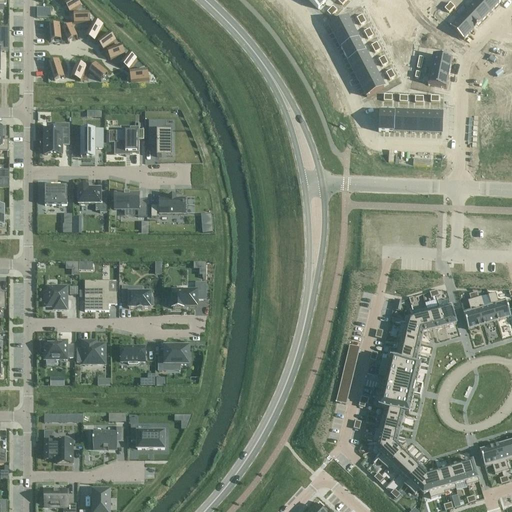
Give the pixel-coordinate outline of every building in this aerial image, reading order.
[(66,4),(71,12),(69,13),(70,14),(81,7),(77,0),(71,0),(64,4),(65,5),(66,4)] [(319,0),(307,0),(318,10),(324,4),(319,0)] [(476,0),(468,9),(481,22),(490,13),(476,0)] [(495,0),(476,0),(490,13),(499,4),(495,0)] [(37,8),(37,18),(51,18),(51,15),(51,12),(51,9),(37,8)] [(468,9),(459,18),(473,31),(481,22),(468,9)] [(75,15),(75,24),(74,24),(74,25),(90,24),(89,13),(73,14),(73,15),(75,15)] [(459,18),(450,27),(464,41),(473,31),(459,18)] [(347,19),(330,28),(334,35),(351,26),(347,19)] [(94,42),(103,26),(94,21),(85,37),(86,38),(87,36),(95,41),(94,42)] [(52,40),(61,39),(61,41),(62,41),(60,25),(49,26),(51,42),(52,42),(52,40)] [(68,40),(76,36),(77,38),(72,25),(62,30),(68,42),(69,42),(68,40)] [(351,26),(334,35),(337,42),(354,33),(351,26)] [(99,42),(104,50),(102,51),(103,51),(116,42),(110,33),(97,43),(99,42)] [(354,33),(337,42),(341,49),(358,40),(354,33)] [(358,40),(341,49),(345,56),(362,47),(358,40)] [(108,51),(111,60),(110,61),(125,55),(121,45),(106,51),(106,52),(108,51)] [(362,47),(345,56),(348,63),(365,54),(362,47)] [(129,71),(137,60),(128,54),(120,65),(121,65),(122,64),(129,69),(128,71),(129,71)] [(365,54),(348,63),(352,70),(369,61),(365,54)] [(433,56),(431,66),(450,70),(451,69),(450,69),(452,60),(433,56)] [(54,79),(63,77),(64,78),(59,61),(49,64),(54,81),(55,81),(54,79)] [(369,61),(352,70),(355,77),(373,68),(369,61)] [(72,77),(80,80),(80,82),(87,67),(77,63),(71,78),(72,77)] [(100,80),(106,73),(107,75),(108,74),(96,64),(89,72),(101,82),(102,82),(100,80)] [(431,66),(429,76),(449,80),(450,70),(431,66)] [(373,68),(355,77),(359,84),(376,75),(373,68)] [(147,70),(129,72),(129,73),(131,73),(132,82),(130,82),(131,83),(149,81),(147,70)] [(376,75),(359,84),(363,91),(380,81),(376,75)] [(429,76),(427,86),(446,89),(448,80),(449,80),(429,76)] [(380,81),(363,91),(367,98),(384,89),(380,81)] [(379,113),(378,132),(379,133),(387,133),(387,113),(379,113)] [(387,113),(387,133),(394,133),(395,114),(387,113)] [(395,114),(394,133),(402,133),(403,114),(395,114)] [(403,114),(402,133),(410,134),(411,114),(403,114)] [(411,114),(410,134),(418,134),(418,115),(411,114)] [(418,115),(418,134),(426,134),(426,115),(418,115)] [(426,115),(426,134),(433,135),(434,115),(426,115)] [(434,115),(433,135),(442,135),(442,115),(434,115)] [(149,121),(149,138),(157,138),(157,158),(172,158),(172,132),(157,132),(157,121),(149,121)] [(45,130),(45,155),(62,155),(62,147),(69,147),(69,125),(55,125),(55,130),(45,130)] [(109,131),(109,143),(115,143),(115,154),(130,154),(130,152),(139,152),(139,127),(130,127),(130,131),(109,131)] [(0,129),(0,152),(9,152),(9,141),(2,141),(2,130),(0,129)] [(81,157),(95,157),(95,149),(103,149),(103,131),(81,131),(81,157)] [(0,179),(8,179),(8,170),(0,170),(0,179)] [(45,206),(67,206),(67,187),(45,187),(45,206)] [(77,190),(77,198),(79,198),(79,206),(95,206),(95,212),(100,212),(100,214),(107,214),(107,202),(101,202),(101,190),(88,190),(88,188),(79,188),(79,190),(77,190)] [(129,193),(129,194),(126,194),(126,193),(125,193),(125,194),(115,194),(115,211),(138,211),(138,218),(147,218),(147,203),(139,203),(139,194),(130,194),(130,193),(129,193)] [(160,206),(151,206),(151,218),(157,218),(157,214),(160,214),(160,215),(185,215),(185,199),(176,199),(176,197),(168,197),(168,199),(160,199),(160,206)] [(64,215),(64,225),(72,225),(72,215),(64,215)] [(138,223),(138,235),(148,235),(148,223),(138,223)] [(93,264),(78,264),(79,272),(93,272),(93,264)] [(85,312),(109,312),(109,306),(117,306),(117,282),(85,282),(85,312)] [(173,310),(183,310),(183,308),(197,308),(197,301),(206,301),(206,284),(196,284),(196,293),(173,293),(173,298),(171,298),(171,308),(173,308),(173,310)] [(47,307),(54,307),(54,310),(67,310),(67,288),(47,288),(47,298),(45,298),(45,306),(47,306),(47,307)] [(151,294),(142,294),(130,294),(130,288),(122,288),(122,302),(129,302),(129,309),(151,310),(151,307),(153,307),(153,299),(151,299),(151,294)] [(492,307),(496,322),(510,318),(511,318),(506,302),(505,303),(499,305),(495,294),(488,296),(491,307),(492,307)] [(475,300),(482,326),(496,322),(492,307),(491,307),(485,309),(482,298),(475,300)] [(482,326),(475,300),(468,302),(471,313),(464,315),(468,331),(469,330),(482,326)] [(456,325),(451,308),(439,312),(444,329),(456,325)] [(433,332),(428,315),(426,309),(412,313),(414,319),(408,321),(423,335),(433,332)] [(444,329),(439,312),(428,315),(433,332),(444,329)] [(421,345),(423,335),(408,321),(406,327),(400,325),(397,339),(403,341),(421,345)] [(400,352),(418,356),(421,345),(403,341),(400,352)] [(67,342),(55,342),(55,346),(45,346),(45,360),(67,360),(67,359),(73,359),(73,346),(67,346),(67,342)] [(96,345),(96,342),(83,342),(83,350),(77,350),(77,364),(83,364),(83,365),(105,365),(105,345),(96,345)] [(360,349),(349,346),(348,352),(347,356),(346,360),(344,370),(343,374),(342,379),(339,389),(338,393),(337,398),(336,403),(346,406),(360,349)] [(138,365),(138,363),(145,363),(145,348),(121,348),(121,363),(128,363),(128,365),(138,365)] [(164,366),(180,366),(189,366),(189,348),(164,348),(164,359),(158,359),(158,372),(164,372),(164,366)] [(418,356),(400,352),(398,362),(398,363),(415,367),(418,356)] [(391,361),(385,385),(380,409),(387,410),(404,414),(409,416),(415,392),(420,368),(415,367),(398,363),(398,362),(391,361)] [(148,379),(140,379),(140,387),(155,387),(154,375),(148,375),(148,379)] [(404,414),(387,410),(384,421),(402,425),(404,414)] [(190,416),(174,416),(174,422),(181,422),(181,430),(185,430),(190,416)] [(384,421),(381,432),(399,436),(402,425),(384,421)] [(131,426),(131,442),(137,442),(137,450),(164,450),(164,433),(138,433),(138,426),(131,426)] [(116,429),(116,434),(94,434),(94,441),(93,441),(93,443),(94,443),(94,450),(116,450),(116,439),(123,439),(123,429),(116,429)] [(378,446),(377,452),(397,446),(399,436),(381,432),(375,431),(372,444),(378,446)] [(53,433),(45,433),(45,459),(57,459),(57,464),(72,464),(72,443),(57,443),(57,444),(53,444),(53,433)] [(511,458),(511,457),(508,443),(494,447),(498,462),(502,473),(509,471),(505,460),(511,458)] [(404,453),(397,446),(377,452),(381,456),(377,461),(387,471),(392,466),(404,453)] [(485,466),(492,464),(495,475),(502,473),(498,462),(494,447),(480,451),(484,467),(485,467),(485,466)] [(404,453),(392,466),(400,474),(412,461),(404,453)] [(412,461),(400,474),(408,482),(420,469),(412,461)] [(478,480),(473,462),(461,466),(466,483),(478,480)] [(466,483),(461,466),(449,469),(454,487),(466,483)] [(408,482),(423,496),(428,476),(420,469),(408,482)] [(454,487),(449,469),(438,473),(443,490),(454,487)] [(423,496),(443,490),(438,473),(428,476),(423,496)] [(45,492),(45,507),(63,507),(63,511),(76,511),(76,505),(68,505),(68,492),(45,492)] [(109,511),(109,492),(93,492),(93,511),(86,511),(85,511),(109,511)]
